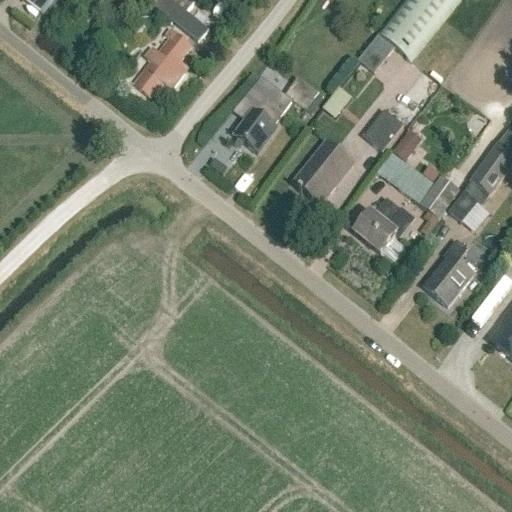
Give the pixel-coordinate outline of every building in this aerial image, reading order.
[(194,8),(183,0),(161,0),(153,10),(199,46),(209,33),(188,15),(194,8)] [(410,66),(460,3),(455,0),(402,0),(373,37),(378,41),(357,65),(374,78),(394,54),(410,66)] [(173,74),(191,50),(174,37),(159,57),(151,51),(143,61),(150,67),(134,89),(151,102),(162,87),(170,93),(180,79),(173,74)] [(305,114),(319,96),(298,81),(285,99),(275,91),(264,107),(263,107),(256,117),(254,116),(235,142),(258,159),(277,133),(274,131),(282,120),(292,105),(305,114)] [(334,91),(319,111),(332,120),(347,100),(334,91)] [(382,157),(403,131),(383,115),(362,141),(382,157)] [(402,144),(394,155),(406,165),(415,154),(402,144)] [(490,200),(511,170),(511,157),(497,147),(469,186),(470,187),(448,217),(461,227),(476,208),(481,211),(489,200),(490,200)] [(320,210),(354,169),(327,148),(294,189),(320,210)] [(435,189),(394,159),(379,178),(439,224),(461,196),(442,182),(435,189)] [(410,223),(400,215),(401,214),(388,203),(375,218),(372,216),(354,237),(382,260),(383,258),(395,268),(406,255),(394,245),(399,238),(398,237),(410,223)] [(447,311),(473,279),(456,266),(466,254),(456,246),(444,260),(448,263),(424,293),(447,311)] [(511,313),(505,322),(509,325),(491,347),(511,363),(511,313)]
